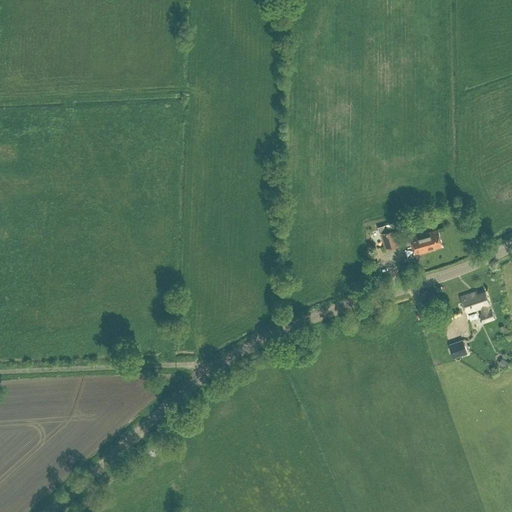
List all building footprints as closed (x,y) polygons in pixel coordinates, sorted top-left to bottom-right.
[(419,224),(426,222),(423,216),(417,218),(419,224)] [(402,243),(397,227),(381,232),(385,248),(402,243)] [(443,245),(438,229),(428,232),(428,231),(409,236),(415,254),(435,248),(443,245)] [(478,292),(477,290),(460,295),(465,311),(481,306),(483,313),(480,313),(482,321),(495,318),(493,310),(489,311),(487,304),(490,303),(486,290),(478,292)] [(467,353),(463,341),(450,346),(453,357),(467,353)]
